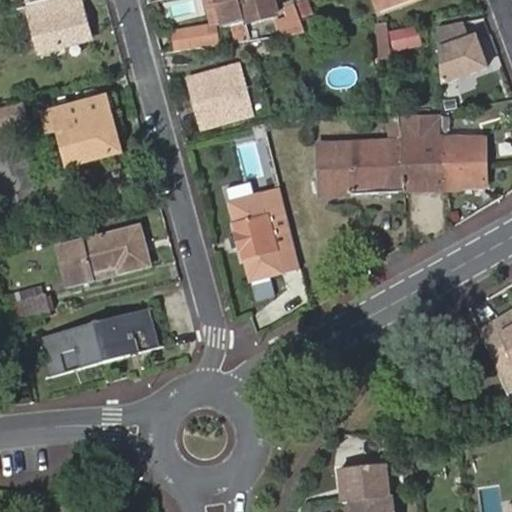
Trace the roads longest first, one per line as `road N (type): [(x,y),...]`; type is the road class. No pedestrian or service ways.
road 1 (residential): [(127,0),(218,336),(195,390)]
road 2 (tertiary): [(241,403),(511,237)]
road 3 (unclassified): [(159,430),(77,426),(0,434)]
